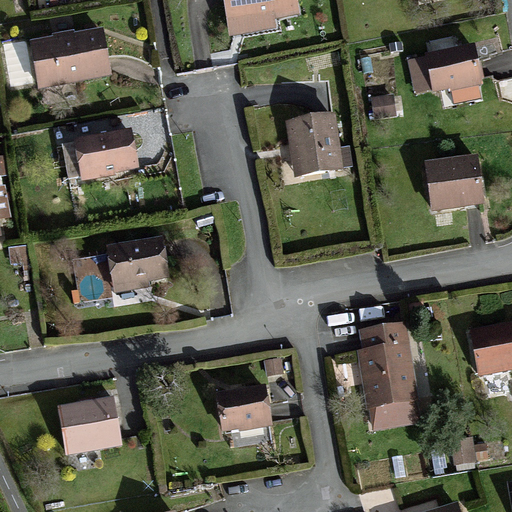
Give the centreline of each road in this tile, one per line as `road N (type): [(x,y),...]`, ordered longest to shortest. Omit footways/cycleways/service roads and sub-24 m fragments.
road 1 (residential): [(306,294),(333,492),(270,508)]
road 2 (residential): [(256,329),(0,373)]
road 3 (residential): [(256,329),(213,86)]
road 4 (residential): [(511,258),(306,294)]
